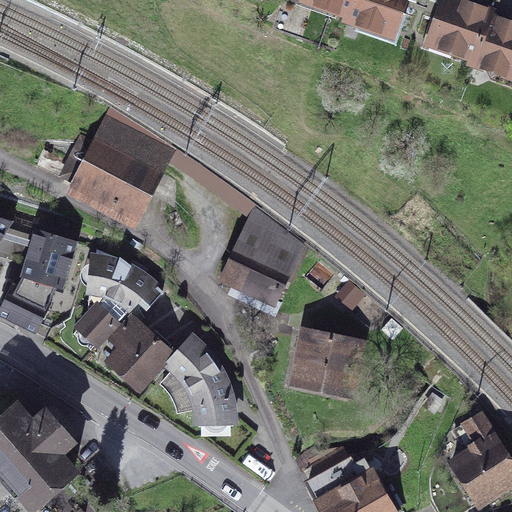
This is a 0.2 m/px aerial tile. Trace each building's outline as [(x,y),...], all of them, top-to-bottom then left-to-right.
[(310,0),(348,12),(346,19),(389,33),(399,0),(310,0)] [(488,12),(449,0),(447,0),(434,44),(473,56),(471,63),(511,76),(511,25),(487,17),(488,12)] [(132,209),(166,143),(105,105),(67,177),(132,209)] [(294,241),(250,205),(219,270),(264,295),(294,241)] [(0,241),(14,223),(0,218),(0,241)] [(64,290),(80,243),(35,229),(22,275),(1,315),(36,335),(64,290)] [(93,259),(92,278),(88,306),(110,328),(114,320),(128,315),(141,322),(159,290),(129,265),(99,249),(93,259)] [(83,304),(53,332),(76,357),(106,329),(83,304)] [(204,318),(174,363),(164,376),(187,402),(200,398),(211,430),(251,417),(231,355),(204,318)] [(123,319),(83,365),(120,397),(160,351),(123,319)] [(360,343),(309,333),(298,390),(349,400),(360,343)] [(15,402),(0,413),(0,483),(22,511),(29,511),(74,477),(57,455),(73,443),(41,401),(25,414),(15,402)] [(465,454),(451,462),(476,505),(511,484),(511,473),(477,413),(450,428),(465,454)] [(393,511),(366,462),(313,489),(324,511),(393,511)]
